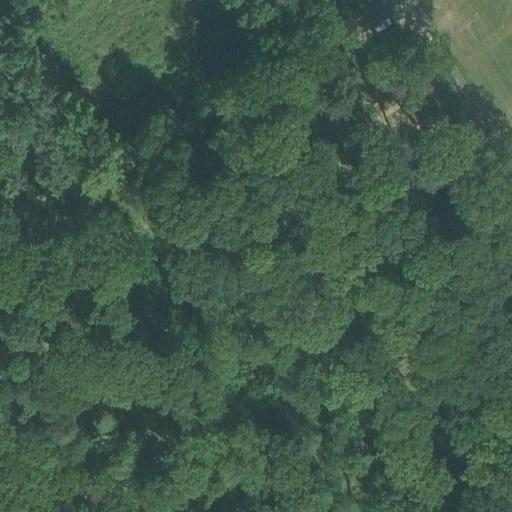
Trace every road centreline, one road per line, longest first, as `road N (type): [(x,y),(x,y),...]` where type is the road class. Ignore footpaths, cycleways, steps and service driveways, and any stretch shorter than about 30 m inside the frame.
road 1 (track): [(408,0),(0,221)]
road 2 (track): [(422,0),(511,148)]
